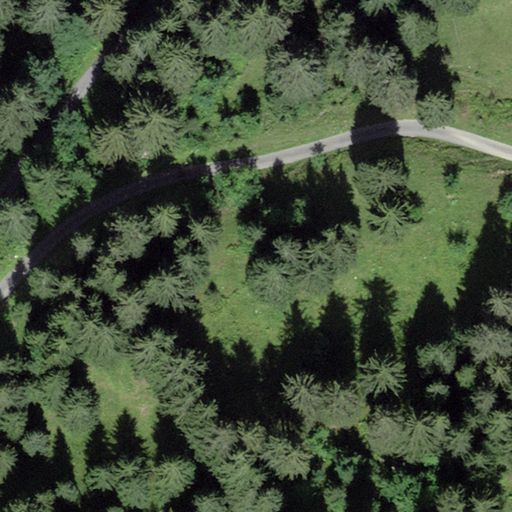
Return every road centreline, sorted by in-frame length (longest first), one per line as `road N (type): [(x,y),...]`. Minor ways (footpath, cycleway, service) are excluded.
road 1 (unclassified): [(0,294),(71,225),(128,191),(192,170),(396,127),(511,153)]
road 2 (unclassified): [(149,0),(0,195)]
